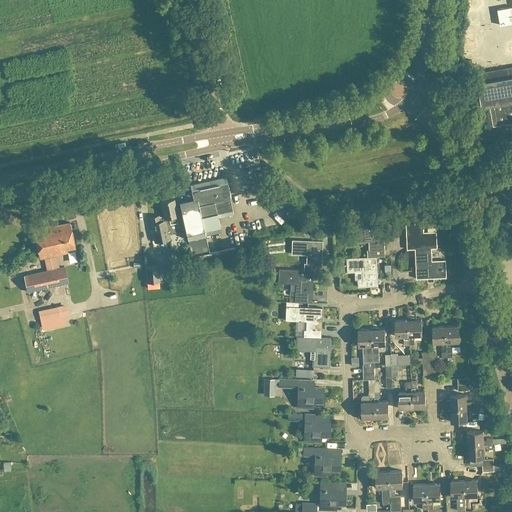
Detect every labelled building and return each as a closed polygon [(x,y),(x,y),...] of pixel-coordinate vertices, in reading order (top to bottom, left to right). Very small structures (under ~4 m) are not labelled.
[(511,7),(497,10),(500,26),(511,23),(511,7)] [(489,107),(493,127),(511,123),(511,67),(475,74),(481,108),(489,107)] [(225,178),(190,186),(193,200),(200,232),(204,231),(205,237),(205,238),(221,234),(218,219),(233,215),(229,199),(230,199),(225,178)] [(205,237),(204,231),(200,232),(193,200),(179,203),(180,210),(176,211),(176,209),(175,209),(173,200),(161,203),(163,217),(158,218),(157,216),(149,218),(154,243),(170,239),(169,234),(171,233),(171,232),(184,229),(187,241),(188,240),(205,237)] [(405,220),(407,250),(415,250),(431,249),(437,249),(436,232),(423,233),(423,219),(405,220)] [(50,263),(49,257),(66,254),(66,252),(75,250),(69,223),(52,227),(52,225),(32,230),(39,260),(44,259),(45,264),(50,263)] [(385,257),(384,242),(383,227),(353,229),(354,243),(369,242),(369,251),(367,251),(367,258),(377,257),(385,257)] [(205,238),(205,237),(188,240),(192,256),(196,255),(198,263),(236,254),(235,249),(209,254),(205,238)] [(304,271),(313,271),(321,271),(322,242),(292,241),(291,255),(306,256),(306,264),(304,264),(304,271)] [(431,249),(415,250),(416,280),(446,278),(445,261),(432,261),(431,249)] [(182,256),(185,268),(193,267),(190,254),(182,256)] [(367,258),(346,258),(347,273),(354,273),(362,272),(362,280),(357,281),(358,287),(378,286),(378,280),(377,257),(367,258)] [(145,267),(146,284),(159,282),(158,266),(145,267)] [(67,284),(64,267),(24,276),(27,293),(67,284)] [(295,285),(294,303),(312,304),(313,271),(304,271),(278,269),(278,284),(295,285)] [(60,316),(58,307),(38,312),(40,321),(60,316)] [(285,307),(285,321),(304,322),(306,322),(305,331),(303,331),(303,337),(320,338),(322,308),(285,307)] [(421,320),(408,321),(409,346),(414,346),(414,336),(422,336),(421,320)] [(404,346),(409,346),(408,321),(395,321),(395,337),(403,337),(404,346)] [(459,326),(446,327),(447,352),(452,352),(452,347),(460,347),(459,326)] [(446,327),(432,327),(433,343),(443,343),(443,346),(441,346),(441,352),(447,352),(446,327)] [(373,368),(371,328),(370,328),(371,330),(358,331),(358,347),(363,346),(364,363),(363,366),(363,374),(374,374),(374,368),(373,368)] [(384,330),(380,330),(378,328),(371,328),(373,368),(374,368),(377,368),(377,362),(378,362),(377,346),(385,346),(384,330)] [(296,337),(295,351),(310,352),(309,360),(312,360),(312,367),(317,367),(323,367),(329,368),(330,338),(320,338),(303,337),(296,337)] [(397,355),(391,355),(391,366),(397,366),(402,365),(410,365),(409,355),(397,356),(397,355)] [(362,419),(375,418),(374,382),(373,382),(373,380),(374,380),(374,374),(363,374),(363,381),(368,380),(369,393),(368,393),(368,396),(363,396),(361,398),(362,403),(361,403),(362,419)] [(277,381),(264,380),(264,396),(273,396),(273,387),(276,387),(277,381)] [(278,381),(278,387),(298,388),(298,408),(314,409),(314,408),(315,402),(322,403),(322,389),(314,388),(310,388),(310,382),(313,382),(298,381),(278,381)] [(379,381),(374,382),(375,418),(388,417),(388,402),(378,402),(378,399),(380,399),(379,381)] [(412,408),(411,383),(406,383),(406,393),(398,393),(399,409),(412,408)] [(416,383),(411,383),(412,408),(425,408),(425,392),(415,392),(415,389),(416,389),(416,383)] [(450,401),(447,401),(447,409),(476,408),(475,403),(466,403),(466,395),(450,396),(450,401)] [(476,408),(447,409),(448,417),(451,417),(451,422),(467,422),(467,412),(470,412),(470,414),(476,413),(476,408)] [(305,415),(304,442),(321,443),(321,442),(321,436),(328,437),(329,423),(316,422),(317,416),(320,416),(305,415)] [(467,432),(467,446),(493,445),(492,439),(483,440),(483,432),(467,432)] [(493,445),(467,446),(468,459),(470,459),(484,458),(484,448),(487,448),(487,450),(493,450),(493,445)] [(329,470),(339,471),(339,457),(327,456),(327,450),(330,450),(304,449),(304,456),(315,456),(314,476),(331,477),(331,476),(329,476),(329,470)] [(402,471),(389,472),(390,497),(395,497),(395,491),(393,491),(393,488),(403,487),(402,471)] [(390,504),(390,497),(389,472),(375,473),(376,489),(381,488),(382,504),(390,504)] [(465,511),(465,506),(464,481),(450,482),(451,498),(456,498),(457,511),(465,511)] [(464,481),(465,506),(470,506),(470,497),(478,496),(477,481),(464,481)] [(321,483),(320,510),(336,511),(336,510),(337,504),(344,505),(344,491),(335,490),(335,484),(321,483)] [(427,485),(428,510),(433,510),(433,501),(441,500),(440,484),(427,485)] [(422,510),(428,510),(427,485),(413,485),(414,501),(422,501),(422,510)] [(390,497),(390,504),(390,511),(400,511),(400,497),(395,497),(390,497)]
